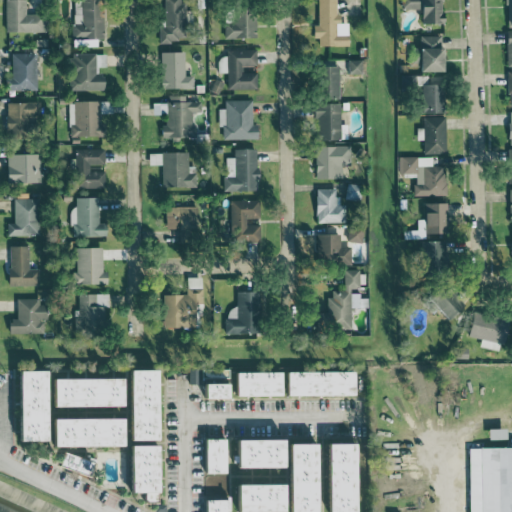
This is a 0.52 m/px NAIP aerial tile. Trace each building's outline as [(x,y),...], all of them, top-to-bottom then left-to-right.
[(69,0),(70,46),(93,46),(93,39),(100,38),(99,0),(69,0)] [(161,0),(161,19),(156,19),(157,41),(181,40),(180,0),(161,0)] [(333,0),(314,0),(315,24),(310,24),(310,38),(316,37),(316,46),(345,45),(345,22),(334,22),(333,0)] [(439,0),(398,0),(399,9),(418,9),(418,24),(440,24),(439,0)] [(511,0),(503,0),(504,26),(511,26),(511,0)] [(2,31),(38,32),(38,14),(23,13),(23,6),(2,5),(2,31)] [(253,37),(253,11),(231,12),(231,22),(222,22),(222,38),(253,37)] [(511,66),(511,29),(503,30),(504,66),(511,66)] [(438,36),(418,35),(417,47),(407,47),(406,66),(416,66),(415,71),(438,71),(438,36)] [(160,52),(161,88),(187,88),(187,51),(160,52)] [(34,53),(9,53),(9,77),(2,77),(2,89),(33,90),(34,53)] [(66,90),(100,89),(100,69),(104,69),(104,53),(66,54),(66,90)] [(358,60),(345,60),(346,74),(358,74),(358,60)] [(336,66),(313,66),(314,99),(337,98),(336,66)] [(413,87),(414,75),(398,74),(397,87),(413,87)] [(414,113),(438,113),(438,84),(419,84),(419,102),(414,102),(414,113)] [(192,139),(192,112),(198,112),(198,101),(182,101),(182,95),(165,95),(165,102),(150,103),(150,114),(163,114),(163,124),(158,124),(158,139),(192,139)] [(249,99),(223,100),(223,108),(217,108),(217,127),(221,127),(221,139),(254,138),(254,123),(250,123),(249,99)] [(97,101),(66,101),(67,137),(97,136),(97,101)] [(3,136),(28,137),(28,102),(3,102),(3,136)] [(337,103),(312,103),(312,140),(345,139),(345,124),(337,124),(337,103)] [(443,153),(442,116),(421,117),(421,153),(443,153)] [(312,146),(312,178),(331,178),(331,167),(346,167),(346,145),(312,146)] [(73,188),(102,188),(102,171),(87,171),(87,165),(102,165),(101,148),(73,149),(73,188)] [(254,148),(232,149),(232,157),(222,157),(223,191),(255,190),(254,148)] [(193,186),(193,173),(186,173),(186,152),(146,152),(146,165),(159,165),(159,187),(193,186)] [(4,183),(39,182),(38,153),(3,154),(4,183)] [(414,156),(396,157),(396,174),(415,173),(414,156)] [(444,195),(443,166),(430,166),(430,156),(415,157),(415,166),(421,166),(421,183),(411,183),(411,195),(444,195)] [(343,200),(357,201),(358,184),(344,183),(343,200)] [(337,187),(312,188),(313,223),(338,222),(337,187)] [(96,223),(96,197),(74,197),(74,208),(69,208),(70,236),(101,236),(101,223),(96,223)] [(5,235),(34,234),(33,198),(11,198),(12,223),(4,223),(5,235)] [(227,200),(228,242),(257,242),(256,224),(243,224),(243,218),(256,218),(256,200),(227,200)] [(421,203),(421,219),(414,219),(414,230),(401,230),(401,239),(423,238),(423,234),(443,233),(442,203),(421,203)] [(194,206),(162,207),(162,230),(195,229),(194,206)] [(360,226),(346,225),(345,241),(359,242),(360,226)] [(348,265),(348,246),(337,246),(337,234),(313,234),(314,265),(348,265)] [(417,241),(418,271),(442,271),(442,241),(417,241)] [(5,246),(6,286),(36,285),(36,268),(26,269),(25,246),(5,246)] [(99,247),(73,248),(74,272),(70,272),(70,284),(104,284),(104,271),(100,271),(99,247)] [(348,328),(348,307),(359,306),(359,291),(357,291),(356,269),(341,270),(341,290),(324,291),(325,329),(348,328)] [(160,295),(161,327),(192,327),(191,304),(200,304),(200,277),(184,277),(184,294),(160,295)] [(427,300),(442,319),(461,305),(446,286),(427,300)] [(233,291),(234,318),(222,319),(223,334),(257,333),(256,291),(233,291)] [(93,294),(76,293),(76,325),(102,326),(102,306),(93,306),(93,294)] [(14,318),(5,318),(4,332),(40,333),(41,299),(14,298),(14,318)] [(500,350),(505,317),(469,311),(465,336),(478,338),(477,346),(500,350)] [(38,368),(11,369),(12,439),(39,439),(38,368)] [(123,439),(150,438),(150,368),(122,368),(123,439)] [(279,394),(279,370),(231,371),(232,395),(279,394)] [(282,394),(351,395),(351,370),(282,370),(282,394)] [(45,377),(46,405),(115,405),(115,376),(45,377)] [(197,396),(222,397),(222,382),(197,381),(197,396)] [(116,417),(46,416),(46,445),(116,445),(116,417)] [(484,438),(502,438),(502,427),(484,428),(484,438)] [(220,437),(200,437),(199,471),(220,472),(220,437)] [(280,438),(230,437),(230,465),(280,466),(280,438)] [(296,511),(310,511),(309,441),(282,442),(282,511),(296,511)] [(326,511),(348,511),(349,442),(321,441),(320,511),(326,511)] [(123,443),(123,491),(142,491),(141,501),(154,501),(154,490),(150,490),(151,444),(123,443)] [(511,511),(511,445),(466,446),(465,511),(511,511)] [(56,464),(86,473),(90,460),(61,451),(56,464)] [(277,510),(277,483),(230,482),(230,510),(277,510)] [(199,511),(220,511),(220,498),(199,498),(199,511)]
